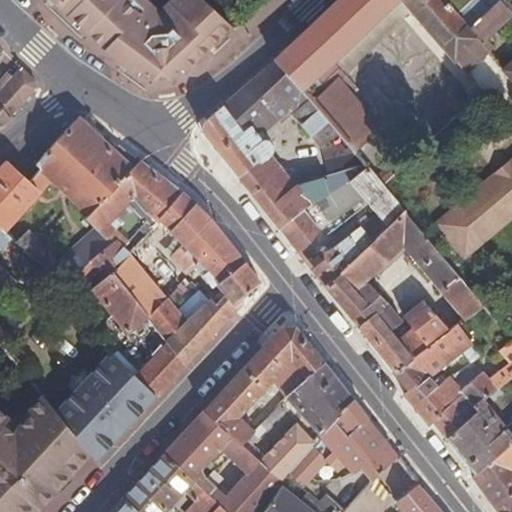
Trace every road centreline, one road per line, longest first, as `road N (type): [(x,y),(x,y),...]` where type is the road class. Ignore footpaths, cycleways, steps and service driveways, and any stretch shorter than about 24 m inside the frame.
road 1 (residential): [(289,281),(82,511)]
road 2 (residential): [(289,281),(468,511)]
road 3 (residential): [(312,0),(157,135)]
road 4 (residential): [(157,135),(289,281)]
